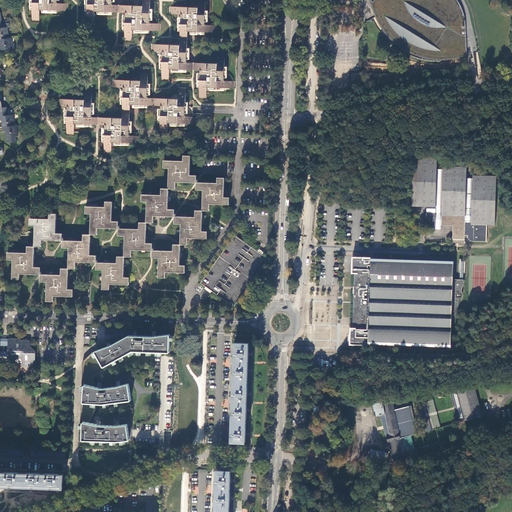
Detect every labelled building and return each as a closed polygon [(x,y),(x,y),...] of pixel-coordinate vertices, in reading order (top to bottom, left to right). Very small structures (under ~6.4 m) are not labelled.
[(56,0),(32,0),(32,20),(39,21),(39,10),(67,11),(68,4),(57,3),(56,0)] [(87,0),(87,22),(94,22),(94,12),(118,13),(119,5),(112,5),(112,0),(87,0)] [(149,0),(143,0),(143,6),(136,6),(119,5),(118,13),(126,13),(125,40),(132,41),(132,30),(160,31),(160,24),(149,23),(149,0)] [(205,0),(198,0),(198,8),(171,7),(170,14),(181,14),(180,38),(187,38),(187,32),(194,32),(215,32),(215,25),(205,25),(205,0)] [(373,0),(374,2),(376,8),(378,14),(380,20),(384,26),(387,30),(391,35),(395,39),(399,42),(403,46),(408,49),(413,52),(419,54),(425,56),(430,57),(435,58),(443,59),(448,58),(454,58),(458,57),(464,56),(468,55),(467,23),(466,21),(466,16),(464,10),(462,5),(458,0),(373,0)] [(1,50),(12,49),(11,38),(6,39),(6,34),(8,34),(7,27),(9,27),(9,24),(2,25),(0,14),(0,13),(0,43),(1,44),(1,45),(1,50)] [(187,38),(180,38),(180,46),(152,45),(152,52),(163,53),(162,80),(169,80),(169,69),(193,70),(193,64),(187,63),(187,56),(187,38)] [(225,54),(218,53),(217,64),(211,64),(193,64),(193,70),(200,70),(200,81),(200,98),(207,99),(207,88),(234,89),(235,81),(224,81),(225,54)] [(148,70),(141,70),(140,81),(112,81),(112,87),(123,87),(123,111),(129,111),(129,105),(135,105),(154,105),(154,99),(148,99),(148,70)] [(92,89),(85,89),(84,100),(57,100),(56,107),(67,107),(67,135),(74,135),(74,124),(98,124),(98,118),(91,118),(91,111),(92,89)] [(185,89),(178,89),(178,99),(154,99),(154,105),(161,106),(161,113),(160,134),(167,134),(168,123),(195,124),(195,117),(185,117),(185,89)] [(9,143),(17,142),(16,137),(17,136),(16,126),(11,126),(11,122),(13,121),(12,115),(8,115),(7,107),(2,108),(1,95),(0,95),(0,120),(3,120),(4,127),(3,127),(3,131),(6,131),(6,133),(7,138),(6,138),(7,141),(9,143)] [(129,111),(123,111),(123,118),(98,118),(98,124),(105,124),(104,153),(111,153),(112,142),(139,143),(139,136),(129,135),(129,130),(129,111)] [(191,155),(184,155),(183,161),(164,160),(164,167),(169,167),(169,188),(176,189),(176,181),(197,182),(197,175),(190,175),(190,170),(191,155)] [(414,157),(412,206),(427,206),(427,210),(427,225),(436,225),(436,228),(438,228),(441,228),(441,224),(453,224),(453,230),(453,243),(464,243),(465,235),(467,235),(467,237),(470,240),(486,241),(487,224),(495,224),(497,175),(473,174),(473,177),(470,177),(466,177),(467,166),(443,166),(443,169),(440,169),(437,168),(437,157),(414,157)] [(218,183),(197,182),(197,189),(204,189),(203,210),(210,210),(210,204),(230,204),(230,198),(224,197),(224,193),(225,177),(218,177),(218,183)] [(168,209),(169,188),(162,188),(161,195),(142,194),(142,201),(147,201),(147,222),(154,222),(154,216),(158,216),(174,216),(175,209),(168,209)] [(112,217),(112,202),(106,201),(105,207),(86,206),(85,213),(91,213),(90,234),(98,234),(98,228),(119,228),(119,221),(112,221),(112,217)] [(202,231),(203,210),(196,210),(195,217),(175,217),(174,224),(181,224),(180,244),(188,245),(188,238),(195,238),(202,238),(207,238),(207,231),(202,231)] [(47,240),(62,240),(63,233),(56,233),(57,214),(49,214),(49,219),(30,218),(30,225),(35,225),(35,232),(35,239),(34,246),(42,247),(42,240),(47,240)] [(132,250),(153,250),(153,244),(146,243),(146,238),(147,222),(140,222),(139,229),(119,228),(118,235),(125,236),(124,256),(132,257),(132,250)] [(90,255),(90,234),(83,234),(83,241),(63,240),(62,240),(62,241),(62,248),(69,248),(69,268),(76,268),(76,262),(80,262),(97,262),(97,255),(90,255)] [(180,245),(180,244),(173,244),(173,251),(153,250),(153,251),(152,258),(159,258),(158,277),(166,277),(166,272),(185,272),(185,265),(180,265),(180,261),(180,245)] [(34,247),(34,246),(27,246),(27,253),(8,253),(8,259),(13,260),(12,279),(19,280),(20,274),(41,274),(41,267),(34,267),(34,261),(34,247)] [(124,277),(124,256),(118,256),(117,263),(97,262),(96,269),(103,270),(103,289),(110,289),(110,284),(112,284),(129,284),(129,277),(124,277)] [(351,327),(350,344),(369,344),(369,342),(450,345),(451,315),(455,315),(459,302),(461,300),(462,296),(462,292),(462,290),(464,280),(453,279),(453,263),(372,260),(372,258),(354,257),(353,273),(355,273),(354,327),(351,327)] [(68,284),(69,268),(61,268),(61,275),(41,274),(40,281),(47,282),(46,301),(54,301),(54,296),(73,296),(73,289),(68,289),(68,284)] [(129,335),(112,345),(107,346),(102,348),(96,350),(95,351),(95,352),(93,353),(94,356),(97,355),(103,367),(104,367),(112,363),(114,365),(115,364),(117,363),(116,361),(120,359),(122,361),(123,361),(125,360),(125,359),(124,357),(128,354),(130,356),(132,355),(134,353),(133,351),(134,351),(137,353),(137,354),(142,355),(142,351),(147,352),(147,355),(151,355),(151,353),(156,354),(156,352),(159,352),(159,355),(161,355),(162,354),(167,354),(168,353),(170,352),(171,351),(171,341),(173,341),(173,340),(174,335),(171,335),(170,334),(169,334),(153,336),(145,336),(129,335)] [(0,362),(22,363),(21,367),(29,367),(35,361),(35,351),(30,346),(30,341),(29,340),(19,340),(19,339),(9,338),(8,340),(0,339),(0,362)] [(112,363),(104,367),(103,367),(97,355),(94,356),(93,353),(95,352),(95,351),(96,350),(102,348),(100,343),(83,361),(82,384),(95,387),(95,377),(113,367),(112,363)] [(232,441),(245,442),(246,434),(246,411),(247,394),(248,370),(249,354),(249,343),(235,343),(232,441)] [(129,384),(128,384),(122,385),(121,380),(116,381),(117,386),(103,388),(102,382),(97,382),(97,387),(95,387),(82,384),(81,402),(96,404),(102,404),(103,404),(130,401),(131,400),(129,384)] [(456,390),(464,421),(482,416),(474,386),(456,390)] [(391,396),(373,399),(377,415),(380,415),(388,441),(390,441),(394,455),(392,456),(393,461),(405,458),(404,453),(400,438),(417,434),(411,405),(394,410),(391,396)] [(434,400),(426,401),(428,414),(436,413),(434,400)] [(418,403),(425,431),(431,430),(424,401),(418,403)] [(96,404),(81,402),(81,423),(83,423),(83,422),(84,422),(90,423),(96,409),(96,404)] [(83,422),(83,423),(82,439),(83,440),(117,441),(129,440),(129,439),(127,425),(127,424),(126,424),(121,425),(121,420),(116,420),(116,426),(101,425),(101,419),(97,419),(96,424),(90,423),(84,422),(83,422)] [(467,435),(464,421),(458,422),(462,437),(467,435)] [(449,440),(416,449),(417,453),(450,443),(449,440)] [(416,449),(404,453),(405,458),(417,455),(417,453),(416,449)] [(231,471),(217,470),(215,511),(229,511),(230,499),(230,481),(231,471)] [(64,474),(0,471),(0,485),(12,486),(32,487),(52,487),(63,488),(64,474)]
